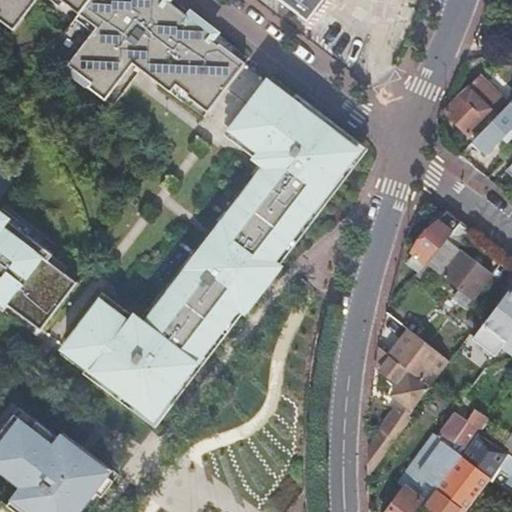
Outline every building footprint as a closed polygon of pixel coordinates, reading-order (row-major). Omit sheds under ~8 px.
[(0,0),(0,22),(7,27),(28,0),(52,0),(80,20),(95,0),(0,0)] [(95,0),(80,20),(96,34),(70,69),(92,86),(89,90),(108,105),(133,68),(141,74),(146,68),(156,75),(151,82),(173,99),(179,93),(208,116),(246,68),(212,44),(216,38),(192,19),(190,23),(168,5),(170,2),(167,0),(95,0)] [(280,0),(307,20),(322,0),(280,0)] [(511,48),(503,56),(510,63),(511,61),(511,48)] [(498,60),(507,71),(511,66),(511,65),(510,63),(503,56),(498,60)] [(490,67),(497,75),(500,77),(507,71),(498,60),(490,67)] [(468,86),(459,94),(444,110),(457,123),(470,137),(485,122),(483,119),(491,111),(493,112),(505,101),(489,83),(497,75),(490,67),(482,74),(468,86)] [(116,317),(99,304),(62,349),(95,375),(90,381),(127,410),(131,404),(150,419),(164,402),(170,405),(205,361),(199,357),(237,310),(242,313),(276,270),(271,266),(308,219),(314,223),(349,180),(343,174),(357,156),(337,140),(342,134),(306,107),(301,113),(269,88),(232,132),(251,147),(246,154),(272,173),(263,182),(259,180),(243,200),(222,226),(218,223),(191,254),(197,259),(149,318),(155,322),(147,331),(122,311),(116,317)] [(472,142),(481,150),(486,155),(495,145),(509,131),(511,128),(511,104),(511,103),(474,140),(472,142)] [(511,134),(509,131),(495,145),(498,149),(511,134)] [(472,142),(470,144),(479,153),(481,150),(472,142)] [(428,262),(444,243),(462,222),(451,213),(447,210),(423,240),(424,241),(416,253),(428,262)] [(0,310),(1,311),(5,306),(38,331),(75,285),(45,261),(51,255),(0,215),(0,310)] [(459,249),(474,231),(462,222),(444,243),(428,262),(473,297),(491,274),(459,249)] [(410,261),(421,270),(428,262),(416,253),(410,261)] [(511,290),(510,289),(473,340),(496,357),(500,353),(502,349),(508,340),(511,335),(511,290)] [(419,337),(446,359),(467,330),(440,309),(419,337)] [(450,363),(451,362),(446,359),(419,337),(410,330),(391,354),(409,369),(413,365),(418,369),(427,358),(444,371),(450,363)] [(511,356),(511,335),(508,340),(502,349),(511,356)] [(366,469),(366,477),(412,417),(411,417),(431,389),(380,347),(378,359),(376,366),(410,394),(390,425),(367,451),(367,459),(366,469)] [(424,503),(434,490),(457,459),(458,458),(462,453),(468,445),(469,443),(477,433),(488,419),(474,410),(467,422),(455,414),(446,426),(440,435),(444,437),(418,471),(404,488),(386,511),(410,511),(420,500),(424,503)] [(0,511),(81,511),(88,503),(84,501),(92,490),(102,497),(114,481),(77,453),(81,447),(64,433),(59,439),(37,422),(33,428),(15,414),(0,433),(0,462),(3,465),(0,468),(0,471),(21,487),(8,505),(2,500),(0,502),(0,511)] [(486,479),(489,481),(499,467),(500,466),(508,454),(501,450),(498,447),(477,433),(469,443),(468,445),(462,453),(458,458),(457,459),(434,490),(463,511),(486,479)] [(398,484),(404,488),(418,471),(444,437),(440,435),(439,437),(436,434),(398,484)] [(508,454),(511,457),(511,436),(511,435),(501,450),(508,454)] [(511,485),(511,457),(508,454),(500,466),(499,467),(511,475),(511,481),(510,484),(511,485)] [(499,467),(489,481),(501,490),(511,475),(499,467)]
